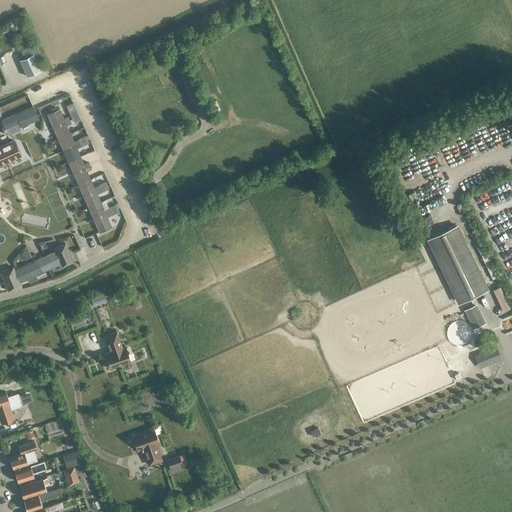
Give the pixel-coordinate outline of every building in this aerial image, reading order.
[(32,54),(19,60),(27,76),(40,70),(32,54)] [(37,118),(32,106),(1,120),(4,127),(19,121),(21,125),(37,118)] [(99,231),(110,226),(106,216),(110,214),(108,208),(103,210),(95,193),(100,191),(97,185),(93,187),(85,170),(90,168),(87,162),(83,164),(75,148),(80,145),(77,139),(72,141),(65,125),(70,123),(67,116),(62,118),(58,109),(47,114),(99,231)] [(14,140),(0,146),(6,161),(20,155),(14,140)] [(458,303),(490,288),(458,223),(427,238),(458,303)] [(62,267),(73,261),(65,243),(54,248),(55,251),(14,270),(12,267),(0,272),(8,291),(21,285),(20,282),(28,278),(30,282),(37,279),(35,275),(60,263),(62,267)] [(105,300),(103,293),(89,297),(92,304),(105,300)] [(473,328),(486,322),(477,303),(464,309),(473,328)] [(104,353),(109,368),(130,361),(125,346),(122,347),(116,331),(104,335),(109,351),(104,353)] [(496,345),(474,354),(480,368),(502,358),(496,345)] [(0,420),(1,423),(14,419),(11,409),(22,406),(18,393),(7,397),(5,390),(1,391),(0,387),(0,420)] [(158,443),(153,427),(132,435),(137,450),(143,448),(148,464),(161,460),(156,443),(158,443)] [(28,463),(37,460),(34,450),(36,449),(34,441),(18,446),(21,453),(10,457),(14,468),(28,464),(28,463)] [(77,451),(66,455),(70,465),(81,462),(77,451)] [(166,459),(171,473),(184,469),(179,455),(166,459)] [(31,469),(40,467),(39,463),(15,471),(18,482),(34,477),(31,469)] [(74,466),(63,470),(66,476),(76,473),(74,466)] [(47,478),(20,487),(23,498),(37,493),(46,490),(44,484),(49,482),(47,478)] [(40,500),(47,497),(61,493),(59,488),(24,500),(28,511),(42,506),(40,500)]
